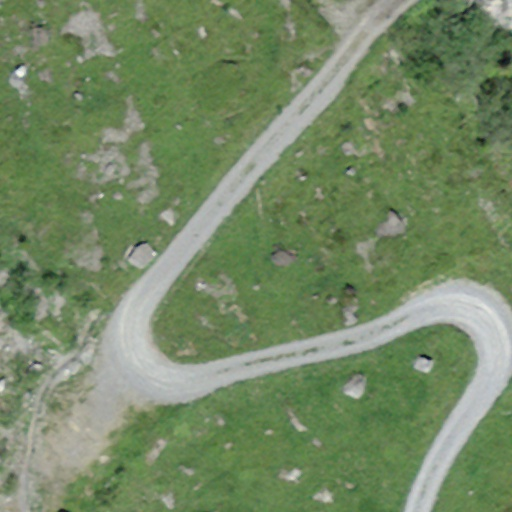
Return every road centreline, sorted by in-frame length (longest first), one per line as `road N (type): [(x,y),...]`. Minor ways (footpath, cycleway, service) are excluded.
road 1 (track): [(400,0),(134,307),(128,369),(185,393),(462,299),(506,313),(511,330)]
road 2 (track): [(511,368),(429,511)]
